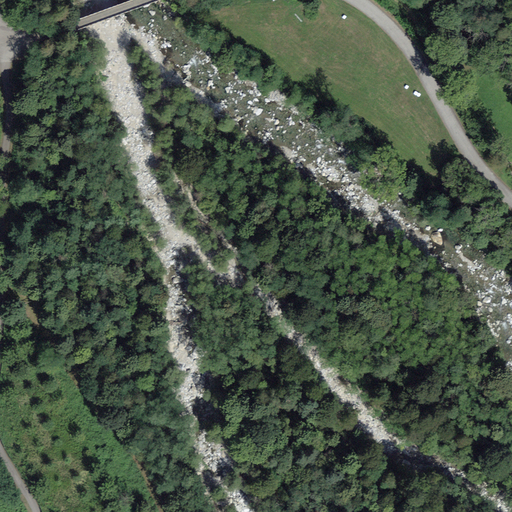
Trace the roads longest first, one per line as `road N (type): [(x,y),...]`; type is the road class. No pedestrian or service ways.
road 1 (unclassified): [(511,201),(465,146),(401,40),(355,0)]
road 2 (unclassified): [(144,0),(0,48)]
